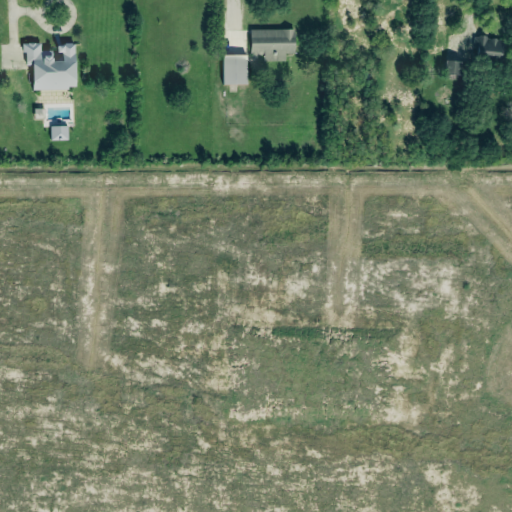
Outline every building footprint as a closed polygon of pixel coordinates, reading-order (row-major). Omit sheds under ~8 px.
[(247,27),(291,27),(291,60),(246,59),(247,27)] [(499,37),(472,36),(471,56),(499,57),(499,37)] [(30,88),(73,85),(72,41),(53,42),(54,49),(38,49),(38,40),(19,41),(21,67),(28,67),(30,88)] [(245,84),(244,54),(221,54),(221,84),(245,84)] [(443,73),(458,74),(459,60),(443,60),(443,73)] [(65,125),(48,125),(49,139),(66,139),(65,125)]
